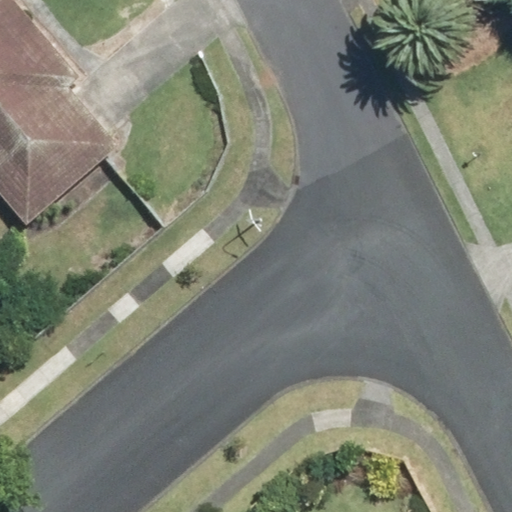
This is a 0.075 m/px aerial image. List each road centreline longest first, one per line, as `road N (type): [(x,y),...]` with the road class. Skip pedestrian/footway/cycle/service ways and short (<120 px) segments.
road 1 (residential): [(58,511),(395,236)]
road 2 (residential): [(285,0),(395,236)]
road 3 (residential): [(395,236),(511,468)]
